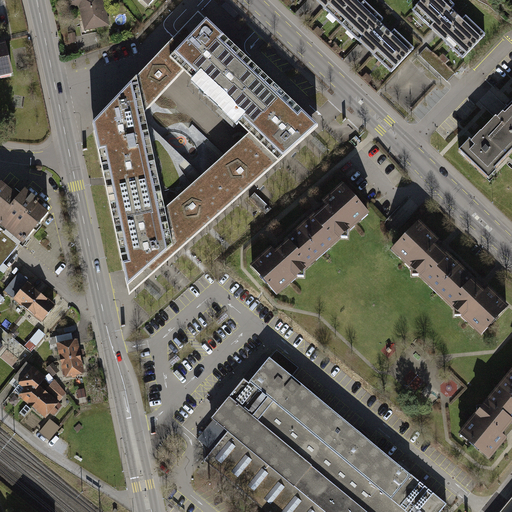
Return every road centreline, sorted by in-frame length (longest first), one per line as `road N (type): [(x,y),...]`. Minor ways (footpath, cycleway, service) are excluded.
road 1 (secondary): [(148,511),(69,155)]
road 2 (residential): [(254,0),(511,244)]
road 3 (track): [(0,413),(140,511)]
road 4 (secondary): [(69,155),(36,0)]
